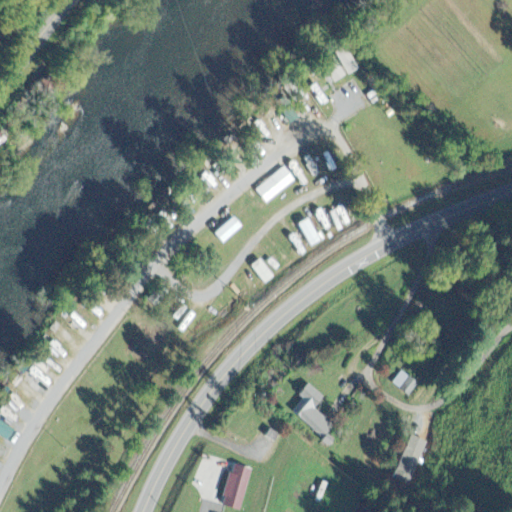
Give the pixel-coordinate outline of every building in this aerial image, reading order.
[(258,192),(270,206),(298,181),(286,167),(258,192)] [(246,229),(238,219),(217,235),(226,245),(246,229)] [(324,243),(314,220),(301,225),(311,249),(324,243)] [(267,286),(277,279),(263,261),(253,268),(267,286)] [(393,385),(410,397),(420,385),(403,372),(393,385)] [(327,397),(311,385),(301,398),(304,400),(292,415),(326,440),(336,426),(317,412),(327,397)] [(19,430),(0,418),(0,433),(12,441),(19,430)] [(255,470),(236,465),(224,506),(243,511),(255,470)]
